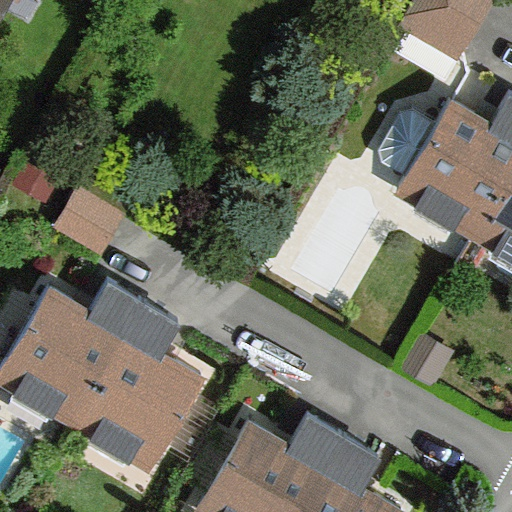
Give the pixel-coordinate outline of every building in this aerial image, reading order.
[(22,0),(0,0),(0,35),(0,36),(22,0)] [(476,46),(497,0),(416,0),(409,14),(476,46)] [(511,95),(501,115),(463,93),(406,192),(511,252),(511,95)] [(86,176),(65,219),(112,242),(133,199),(86,176)] [(97,306),(59,285),(2,384),(162,475),(217,378),(172,353),(187,327),(110,283),(97,306)] [(301,435),(263,413),(206,511),(418,511),(421,507),(376,482),(391,456),(315,412),(301,435)]
